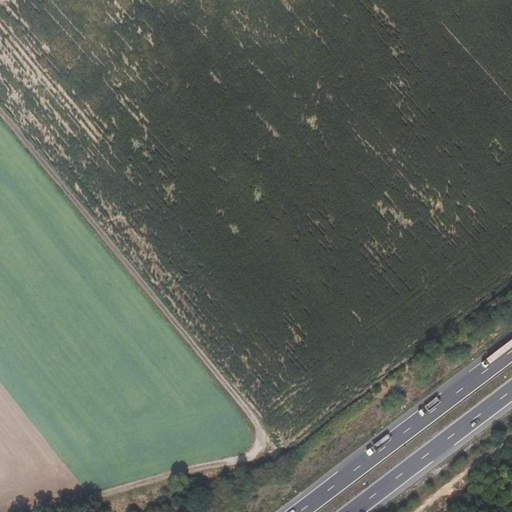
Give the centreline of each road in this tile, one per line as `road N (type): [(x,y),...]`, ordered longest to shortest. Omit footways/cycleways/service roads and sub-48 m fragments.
road 1 (track): [(0,101),(266,439),(263,452),(47,511)]
road 2 (trunk): [(511,349),(299,511)]
road 3 (trunk): [(350,511),(511,389)]
